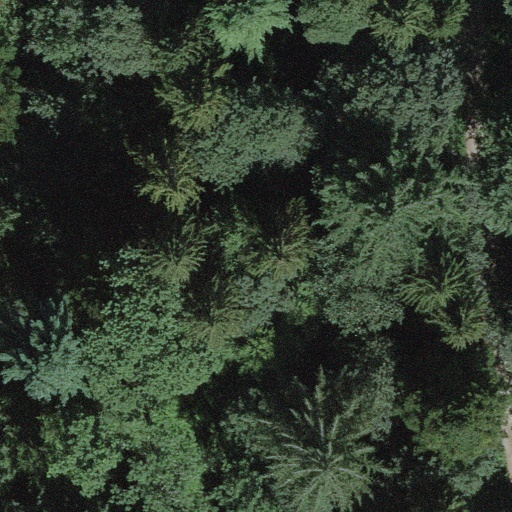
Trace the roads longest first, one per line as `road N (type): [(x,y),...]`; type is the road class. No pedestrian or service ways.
road 1 (track): [(463,0),(471,268),(511,411)]
road 2 (track): [(0,448),(215,511)]
